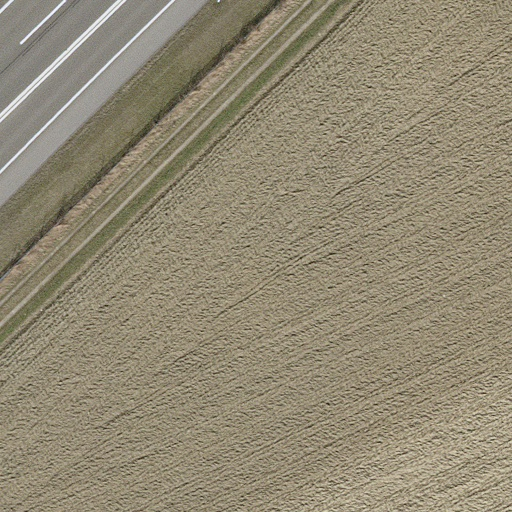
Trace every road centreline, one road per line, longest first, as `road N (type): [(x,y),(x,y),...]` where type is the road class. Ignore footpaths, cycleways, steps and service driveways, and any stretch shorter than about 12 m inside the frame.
road 1 (track): [(0,328),(330,0)]
road 2 (motorway): [(0,120),(108,0)]
